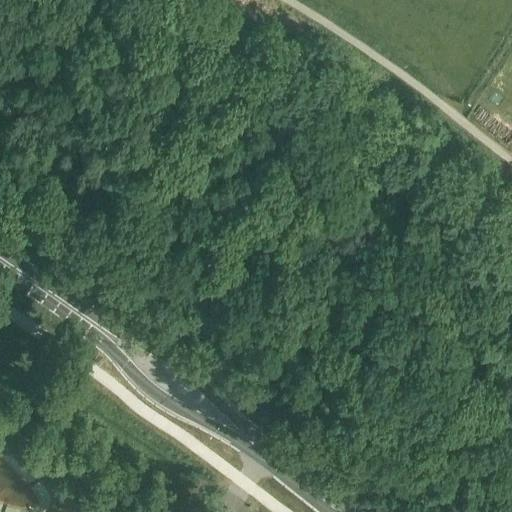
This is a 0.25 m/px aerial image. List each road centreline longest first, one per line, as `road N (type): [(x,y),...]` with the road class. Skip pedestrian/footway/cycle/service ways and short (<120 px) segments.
road 1 (primary): [(89,322),(157,396),(238,434)]
road 2 (primary): [(238,434),(180,369),(89,322)]
road 3 (primary): [(337,511),(238,434)]
